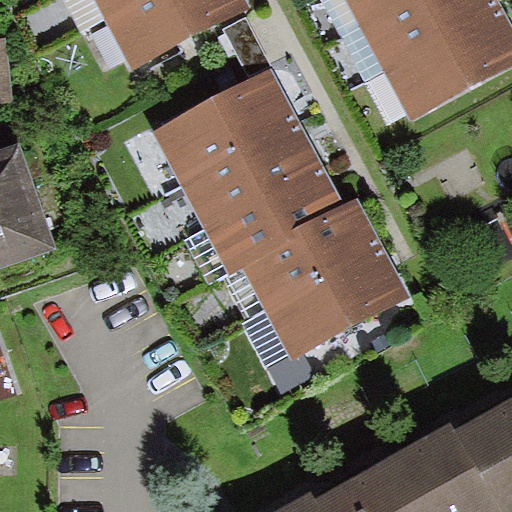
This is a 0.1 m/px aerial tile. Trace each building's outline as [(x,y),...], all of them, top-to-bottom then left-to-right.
[(92,0),(106,27),(160,0),(92,0)] [(250,16),(241,0),(160,0),(106,27),(132,77),(250,16)] [(345,0),(361,29),(416,0),(345,0)] [(495,0),(416,0),(361,29),(385,76),(503,13),(495,0)] [(511,29),(503,13),(385,76),(415,131),(511,78),(511,29)] [(247,24),(225,35),(247,80),(269,70),(247,24)] [(5,47),(0,47),(0,108),(11,108),(5,47)] [(182,188),(297,127),(271,79),(157,138),(182,188)] [(297,127),(182,188),(207,234),(322,173),(297,127)] [(19,157),(0,163),(0,277),(54,259),(19,157)] [(322,173),(207,234),(231,278),(243,271),(345,218),(322,173)] [(268,317),(384,257),(359,211),(345,218),(243,271),(268,317)] [(384,257),(268,317),(293,365),(409,304),(384,257)] [(511,511),(511,414),(457,446),(494,511),(511,511)] [(452,437),(319,511),(494,511),(457,446),(452,437)]
